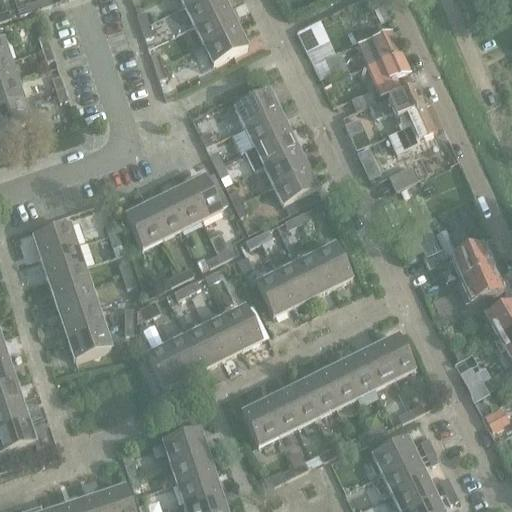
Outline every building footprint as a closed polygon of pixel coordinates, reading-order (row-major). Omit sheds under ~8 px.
[(49,0),(37,4),(40,13),(52,9),(49,0)] [(178,0),(184,11),(207,0),(178,0)] [(221,0),(207,0),(184,11),(194,30),(228,14),(221,0)] [(25,8),(28,17),(40,13),(37,4),(25,8)] [(8,14),(0,16),(0,26),(11,22),(8,14)] [(228,14),(194,30),(203,50),(237,33),(228,14)] [(144,16),(137,19),(141,31),(149,28),(144,16)] [(149,28),(141,31),(145,44),(154,40),(149,28)] [(237,33),(203,50),(213,69),(247,53),(237,33)] [(401,56),(393,36),(358,50),(367,71),(401,56)] [(38,42),(43,54),(45,53),(51,51),(46,39),(38,42)] [(0,44),(0,68),(10,65),(2,44),(0,44)] [(51,51),(45,53),(43,54),(47,66),(55,64),(51,51)] [(410,76),(401,56),(367,71),(380,102),(400,93),(395,82),(410,76)] [(158,57),(151,60),(155,72),(163,69),(158,57)] [(333,80),(348,74),(341,57),(327,63),(333,80)] [(10,65),(0,68),(0,91),(17,86),(10,65)] [(163,69),(155,72),(159,85),(168,81),(163,69)] [(52,83),(56,95),(64,92),(60,80),(52,83)] [(17,86),(0,91),(0,113),(23,106),(17,86)] [(64,92),(56,95),(61,108),(69,105),(64,92)] [(376,109),(369,112),(377,127),(394,119),(396,123),(424,110),(415,92),(376,109)] [(235,113),(244,133),(278,116),(268,97),(235,113)] [(351,106),(356,118),(369,112),(376,109),(371,97),(351,106)] [(23,106),(0,113),(0,137),(40,124),(32,103),(23,106)] [(424,110),(396,123),(402,135),(389,141),(397,159),(416,151),(414,146),(437,136),(425,110),(424,110)] [(244,133),(232,139),(242,159),(244,158),(288,136),(278,116),(244,133)] [(358,124),(345,129),(350,141),(363,135),(358,124)] [(298,155),(288,136),(244,158),(253,177),(264,172),(298,155)] [(208,137),(199,141),(205,152),(213,148),(208,137)] [(369,153),(358,159),(369,184),(379,179),(369,153)] [(298,155),(264,172),(273,192),(308,175),(298,155)] [(217,157),(209,161),(214,172),(223,168),(217,157)] [(223,168),(214,172),(220,183),(228,179),(223,168)] [(417,186),(410,172),(388,182),(395,196),(417,186)] [(308,175),(273,192),(283,211),(317,194),(308,175)] [(204,182),(184,192),(200,225),(220,216),(204,182)] [(184,192),(165,201),(181,235),(200,225),(184,192)] [(229,198),(235,210),(242,207),(236,195),(229,198)] [(165,201),(145,211),(161,245),(181,235),(165,201)] [(242,207),(235,210),(240,221),(247,217),(242,207)] [(142,254),(161,245),(145,211),(126,220),(142,254)] [(308,215),(296,220),(300,229),(312,223),(308,215)] [(289,234),(300,229),(296,220),(285,226),(289,234)] [(117,237),(113,225),(105,227),(109,240),(117,237)] [(33,241),(40,263),(76,251),(69,229),(33,241)] [(269,234),(257,239),(261,248),(273,242),(269,234)] [(121,249),(117,237),(109,240),(113,251),(121,249)] [(246,245),(247,248),(250,254),(261,248),(257,239),(246,245)] [(336,249),(315,259),(332,294),(353,284),(336,249)] [(452,265),(438,272),(446,291),(461,284),(462,287),(498,270),(491,257),(489,258),(484,249),(451,263),(452,265)] [(76,251),(40,263),(47,283),(83,272),(76,251)] [(227,254),(216,259),(220,267),(231,262),(227,254)] [(209,272),(220,267),(216,259),(205,265),(209,272)] [(315,259),(296,269),(312,303),(332,294),(315,259)] [(204,262),(196,266),(200,276),(209,272),(205,265),(204,262)] [(119,268),(123,281),(131,278),(127,266),(119,268)] [(296,269),(276,278),(293,313),(312,303),(296,269)] [(498,270),(462,287),(472,310),(505,295),(500,285),(504,283),(498,270)] [(54,303),(90,292),(83,272),(47,283),(54,303)] [(189,273),(177,278),(181,286),(192,281),(189,273)] [(209,289),(220,284),(216,275),(205,281),(209,289)] [(131,278),(123,281),(127,292),(135,289),(131,278)] [(170,291),(181,286),(177,278),(166,283),(170,291)] [(273,323),(293,313),(276,278),(256,288),(273,323)] [(197,285),(186,291),(190,299),(201,293),(197,285)] [(178,305),(190,299),(186,291),(174,296),(178,305)] [(96,312),(90,292),(54,303),(61,324),(96,312)] [(511,305),(495,315),(486,321),(498,343),(511,334),(511,305)] [(155,306),(147,310),(153,321),(160,318),(155,306)] [(145,325),(153,321),(147,310),(139,314),(145,325)] [(96,312),(61,324),(68,345),(103,333),(96,312)] [(246,312),(225,322),(242,356),(262,346),(246,312)] [(125,313),(125,326),(133,326),(133,313),(125,313)] [(225,322),(206,331),(223,365),(242,356),(225,322)] [(206,331),(186,341),(203,375),(223,365),(206,331)] [(103,333),(68,345),(75,365),(110,353),(103,333)] [(511,334),(498,343),(511,365),(511,364),(511,334)] [(186,341),(167,350),(184,385),(203,375),(186,341)] [(398,341),(378,351),(395,385),(415,375),(398,341)] [(163,395),(184,385),(167,350),(147,360),(163,395)] [(462,350),(452,355),(457,364),(467,359),(462,350)] [(378,351),(358,360),(375,394),(395,385),(378,351)] [(358,360),(339,370),(356,404),(375,394),(358,360)] [(7,365),(0,367),(0,389),(14,385),(7,365)] [(339,370),(320,379),(336,413),(356,404),(339,370)] [(471,373),(460,379),(468,395),(479,389),(476,383),(471,373)] [(487,385),(484,387),(491,398),(493,396),(508,388),(501,377),(487,385)] [(320,379),(300,389),(317,423),(336,413),(320,379)] [(14,385),(0,389),(0,412),(20,406),(14,385)] [(300,389),(281,398),(298,432),(317,423),(300,389)] [(281,398),(261,408),(278,442),(298,432),(281,398)] [(20,406),(0,412),(0,435),(27,426),(20,406)] [(258,452),(278,442),(261,408),(241,418),(258,452)] [(421,409),(409,414),(413,423),(425,417),(421,409)] [(402,428),(413,423),(409,414),(398,420),(402,428)] [(498,416),(485,422),(491,435),(505,429),(500,420),(498,416)] [(0,435),(0,458),(34,447),(27,426),(0,435)] [(382,428),(371,433),(374,442),(386,436),(382,428)] [(363,447),(374,442),(371,433),(359,439),(363,447)] [(199,435),(162,446),(169,468),(206,456),(199,435)] [(372,459),(382,480),(416,463),(406,443),(372,459)] [(420,447),(426,459),(434,455),(428,443),(420,447)] [(343,447),(332,452),(336,461),(347,455),(343,447)] [(320,458),(324,466),(336,461),(332,452),(320,458)] [(434,455),(426,459),(431,470),(439,466),(434,455)] [(206,456),(169,468),(176,488),(213,476),(206,456)] [(416,463),(382,480),(391,500),(426,483),(416,463)] [(305,466),(293,472),(292,472),(296,480),(309,474),(305,466)] [(133,467),(125,469),(128,481),(137,478),(133,467)] [(281,477),(285,485),(296,480),(292,472),(281,477)] [(213,476),(176,488),(183,509),(219,497),(213,476)] [(137,478),(128,481),(133,494),(141,491),(137,478)] [(439,486),(445,498),(453,493),(447,482),(439,486)] [(426,483),(391,500),(397,511),(414,511),(435,502),(426,483)] [(132,511),(126,491),(104,499),(108,511),(132,511)] [(453,493),(445,498),(450,509),(458,505),(453,493)] [(224,511),(219,497),(183,509),(184,511),(224,511)] [(108,511),(104,499),(84,505),(85,511),(108,511)] [(439,511),(435,502),(414,511),(439,511)]
